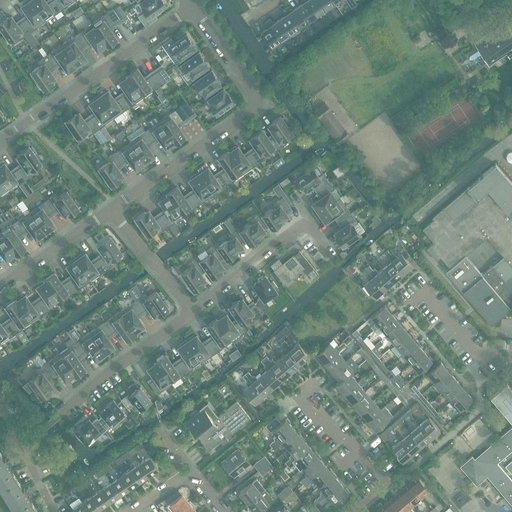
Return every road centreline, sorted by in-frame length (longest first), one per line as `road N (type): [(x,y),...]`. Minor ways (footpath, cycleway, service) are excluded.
road 1 (residential): [(192,7),(256,105),(110,210)]
road 2 (residential): [(192,7),(0,142)]
road 3 (residential): [(356,511),(386,482),(349,438),(298,398),(310,387)]
road 4 (residential): [(192,310),(297,228),(306,226),(327,252)]
road 5 (residential): [(55,418),(192,310)]
road 6 (residential): [(110,210),(0,286)]
road 7 (residential): [(421,290),(481,362),(499,345),(511,346)]
road 8 (residential): [(110,210),(192,310)]
